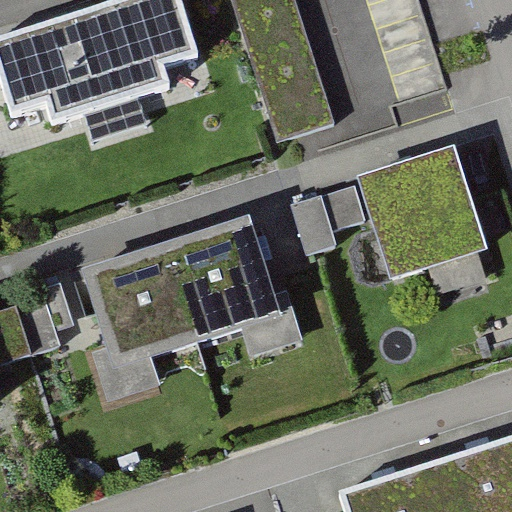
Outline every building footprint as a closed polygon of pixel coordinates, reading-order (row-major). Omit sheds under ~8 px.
[(170,91),(164,71),(199,60),(179,0),(135,0),(0,43),(0,81),(12,119),(46,109),(52,128),(85,118),(139,100),(170,91)] [(232,0),(278,144),(336,126),(296,0),(232,0)] [(139,100),(85,118),(93,145),(148,127),(139,100)] [(456,146),(358,177),(391,281),(489,250),(456,146)] [(250,215),(166,243),(200,343),(243,329),(283,316),(277,296),(250,215)] [(152,359),(200,343),(166,243),(83,270),(109,349),(116,371),(152,359)] [(252,358),(303,341),(287,293),(277,296),(283,316),(243,329),(252,358)] [(93,354),(109,403),(161,386),(152,359),(116,371),(109,349),(93,354)] [(511,511),(511,439),(433,465),(447,511),(511,511)] [(447,511),(433,465),(339,495),(344,511),(447,511)]
